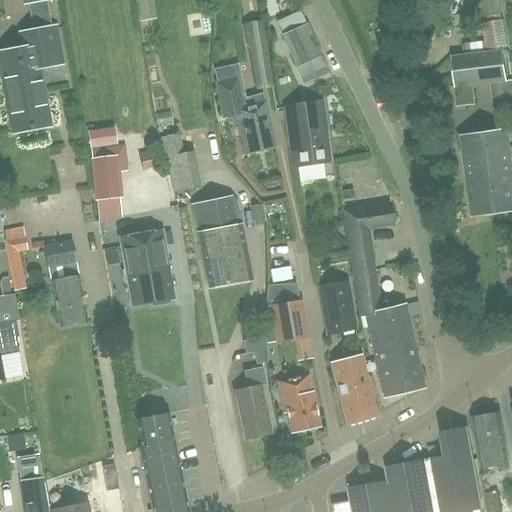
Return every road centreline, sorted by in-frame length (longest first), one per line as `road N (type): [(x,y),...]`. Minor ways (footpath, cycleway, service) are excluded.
road 1 (residential): [(319,0),(417,219),(460,388)]
road 2 (residential): [(247,511),(439,410),(460,388)]
